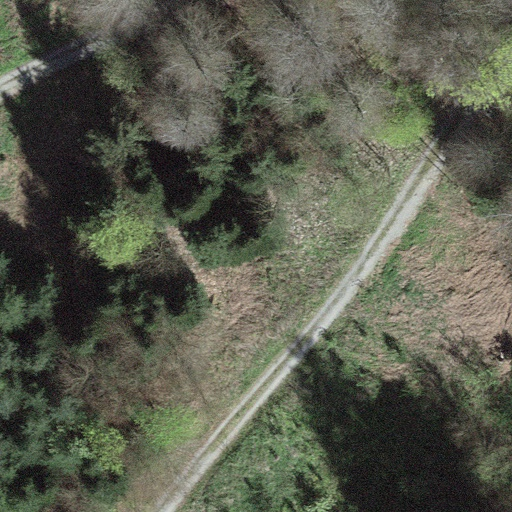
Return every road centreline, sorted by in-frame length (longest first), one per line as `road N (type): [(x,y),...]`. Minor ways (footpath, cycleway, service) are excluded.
road 1 (track): [(511,60),(187,511)]
road 2 (track): [(267,0),(170,33),(0,111)]
